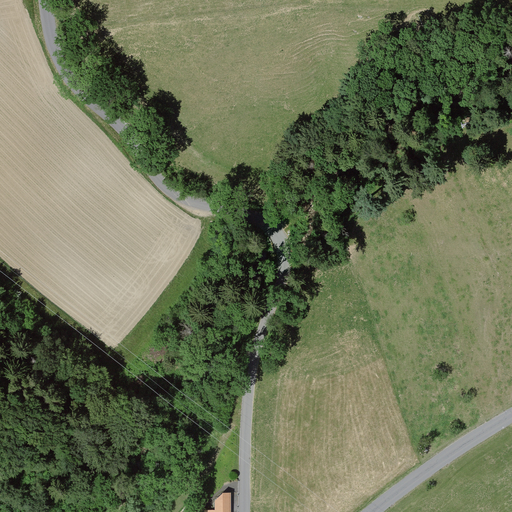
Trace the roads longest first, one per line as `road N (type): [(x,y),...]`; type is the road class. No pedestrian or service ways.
road 1 (unclassified): [(46,0),(56,51),(76,88),(105,110),(159,179),(187,201),(253,216),(269,233),(243,511)]
road 2 (tertiary): [(511,414),(375,511)]
